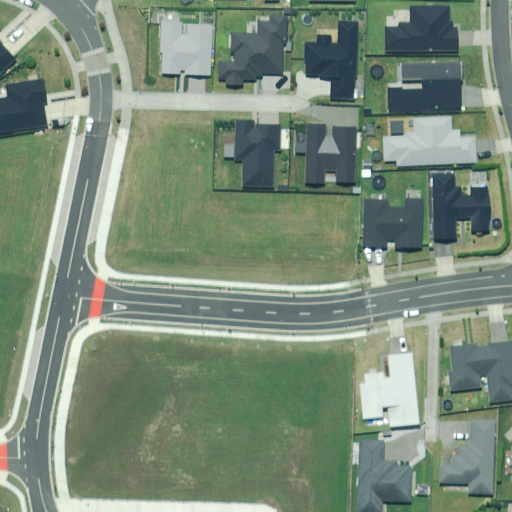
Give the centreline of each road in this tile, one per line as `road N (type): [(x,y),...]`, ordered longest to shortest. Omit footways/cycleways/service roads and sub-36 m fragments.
road 1 (residential): [(511,285),(206,328),(57,324)]
road 2 (residential): [(68,9),(97,60),(102,108),(57,324)]
road 3 (residential): [(57,324),(39,424),(42,474)]
